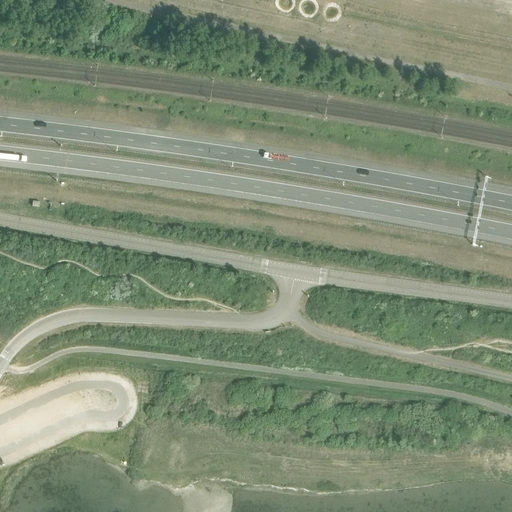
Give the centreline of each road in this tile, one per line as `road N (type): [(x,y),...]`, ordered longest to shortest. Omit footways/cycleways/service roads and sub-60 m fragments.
road 1 (trunk): [(0,153),(511,232)]
road 2 (trunk): [(511,202),(0,124)]
road 3 (unclassified): [(0,222),(293,271)]
road 4 (track): [(263,455),(375,462),(511,455)]
road 5 (unclassified): [(511,301),(293,271)]
road 6 (track): [(121,409),(263,455)]
